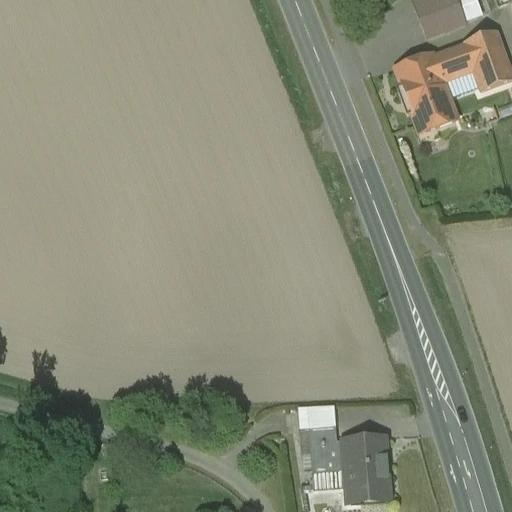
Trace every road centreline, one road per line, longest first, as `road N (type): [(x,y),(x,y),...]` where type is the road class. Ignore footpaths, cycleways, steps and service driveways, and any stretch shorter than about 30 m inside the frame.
road 1 (primary): [(480,511),(398,268),(294,0)]
road 2 (unclassified): [(263,511),(228,476),(194,458),(0,403)]
